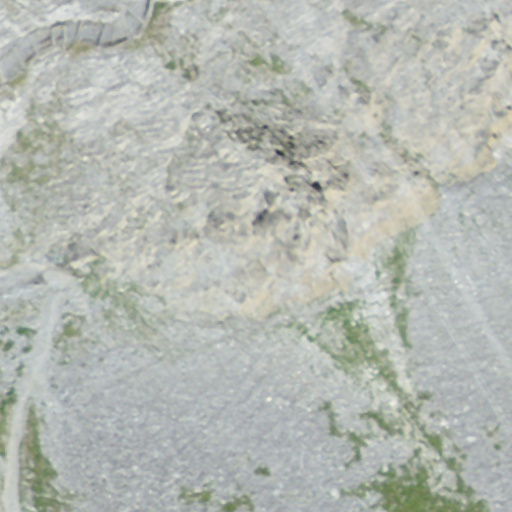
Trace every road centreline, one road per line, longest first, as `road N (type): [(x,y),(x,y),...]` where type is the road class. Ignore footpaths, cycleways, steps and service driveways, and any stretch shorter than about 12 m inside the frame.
road 1 (track): [(0,284),(39,270),(58,286),(23,395),(10,511)]
road 2 (track): [(141,0),(126,27),(34,39),(0,73)]
